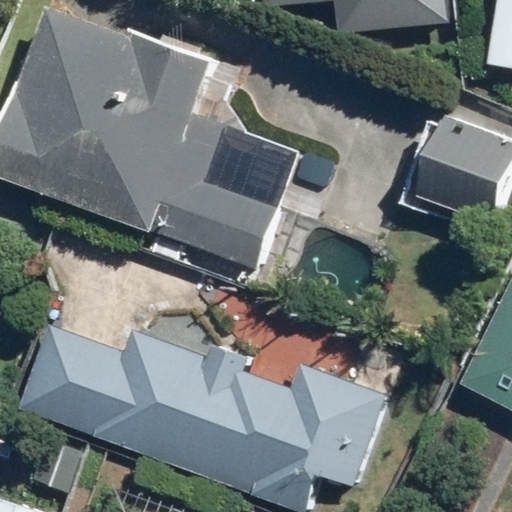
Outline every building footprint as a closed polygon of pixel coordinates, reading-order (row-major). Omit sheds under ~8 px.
[(228,60),(62,0),(60,0),(0,164),(0,168),(265,266),(308,150),(208,114),(228,60)] [(350,0),(352,21),(454,13),(452,0),(350,0)] [(511,0),(505,0),(494,65),(511,67),(511,0)] [(384,251),(428,151),(339,112),(324,147),(346,157),(317,221),(384,251)] [(511,216),(511,135),(461,116),(428,201),(506,231),(511,216)] [(511,306),(481,367),(511,383),(511,306)] [(219,342),(214,356),(141,329),(132,353),(59,326),(27,410),(302,511),(312,511),(328,472),(364,485),(398,396),(310,363),(301,389),(247,369),(252,355),(219,342)] [(49,511),(0,494),(0,511),(49,511)]
